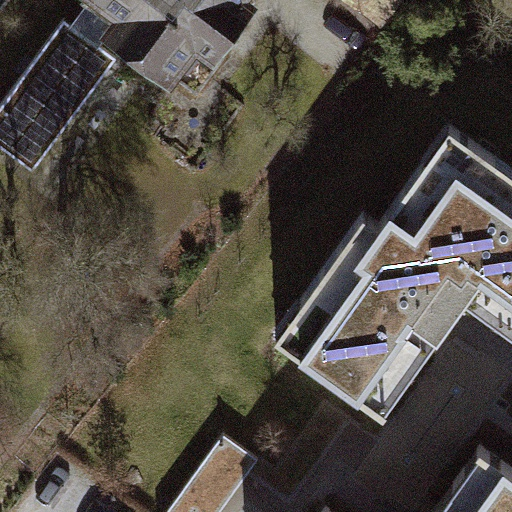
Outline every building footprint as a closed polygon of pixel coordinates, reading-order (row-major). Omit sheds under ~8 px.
[(181,81),(201,98),(260,11),(253,7),(257,0),(80,0),(89,6),(114,26),(102,40),(109,44),(176,91),(181,81)] [(357,0),(386,22),(403,0),(357,0)] [(76,28),(66,25),(0,115),(0,143),(33,173),(115,58),(103,49),(109,44),(102,40),(114,26),(89,6),(76,28)] [(409,198),(309,345),(429,432),(460,388),(448,380),(488,317),(511,330),(511,150),(487,132),(429,212),(409,198)] [(228,437),(168,511),(227,511),(264,465),(228,437)] [(511,511),(511,467),(506,464),(476,511),(511,511)]
